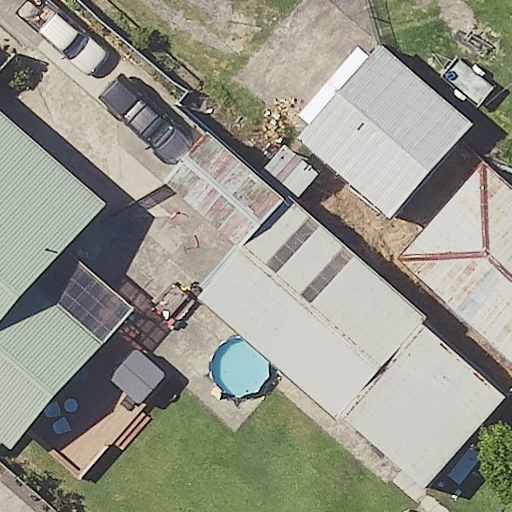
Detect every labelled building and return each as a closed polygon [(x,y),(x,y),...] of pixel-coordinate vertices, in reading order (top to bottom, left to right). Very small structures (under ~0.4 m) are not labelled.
[(483,129),(387,47),(302,145),(398,227),(483,129)] [(0,437),(25,459),(120,349),(57,295),(129,212),(0,102),(0,75),(8,66),(0,59),(0,437)] [(511,179),(497,167),(407,272),(511,361),(511,179)] [(434,322),(301,208),(215,307),(349,422),(434,322)] [(361,426),(440,493),(511,408),(511,395),(440,334),(361,426)]
